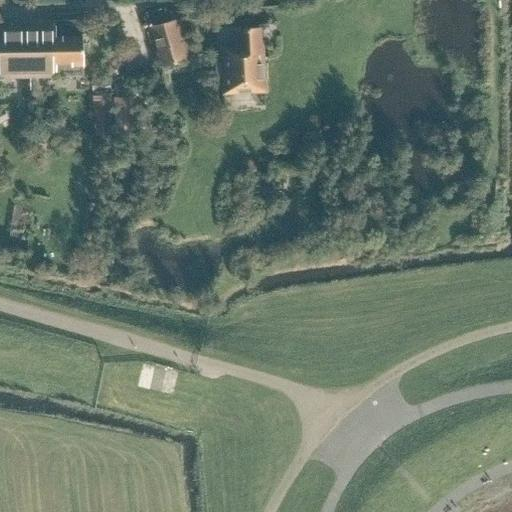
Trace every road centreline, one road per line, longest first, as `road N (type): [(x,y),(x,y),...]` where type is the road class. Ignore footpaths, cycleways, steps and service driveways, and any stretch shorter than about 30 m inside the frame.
road 1 (unclassified): [(336,412),(294,389),(0,304)]
road 2 (residential): [(1,0),(14,14),(120,10),(140,63)]
